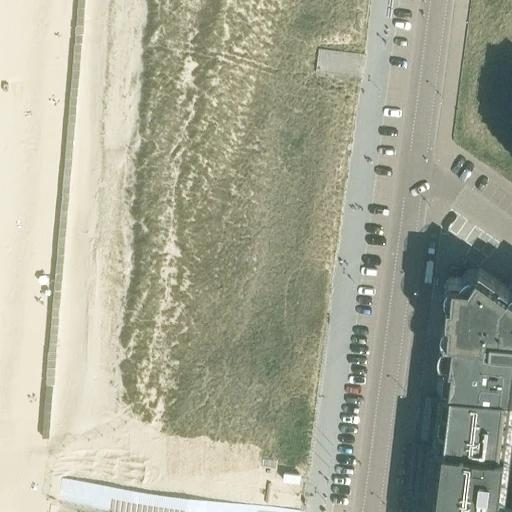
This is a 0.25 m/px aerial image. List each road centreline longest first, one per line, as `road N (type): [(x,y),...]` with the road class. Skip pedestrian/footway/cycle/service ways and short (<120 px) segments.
road 1 (secondary): [(370,511),(417,166)]
road 2 (secondary): [(417,166),(440,0)]
